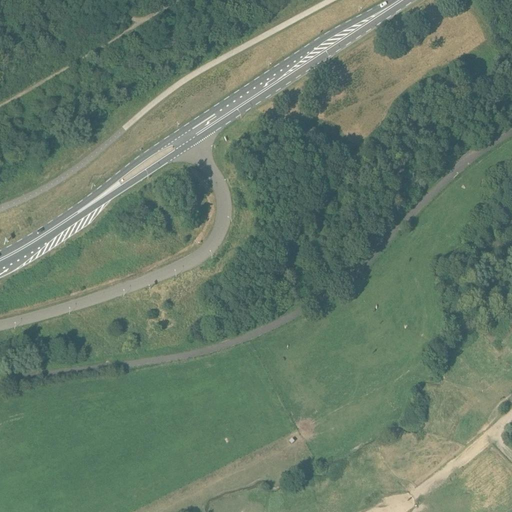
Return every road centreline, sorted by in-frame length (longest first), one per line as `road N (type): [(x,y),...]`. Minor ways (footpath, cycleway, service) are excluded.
road 1 (unclassified): [(0,383),(203,350),(283,321),(339,288),(459,168),(511,130)]
road 2 (unclassified): [(0,325),(119,290),(207,250),(224,202),(185,139)]
road 3 (secondary): [(185,139),(401,0)]
